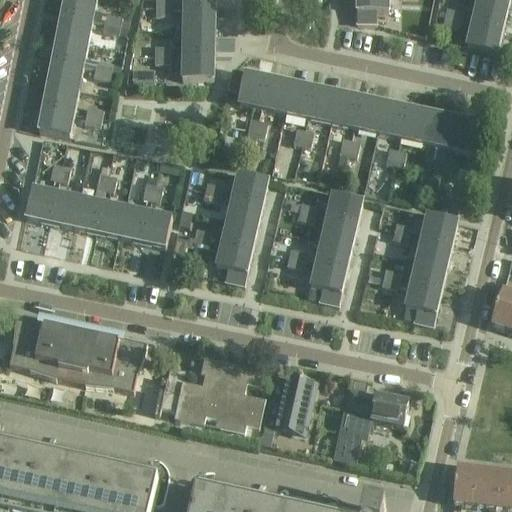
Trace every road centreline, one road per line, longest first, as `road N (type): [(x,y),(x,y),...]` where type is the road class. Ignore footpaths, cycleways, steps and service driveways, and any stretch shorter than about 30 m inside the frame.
road 1 (residential): [(457,386),(0,290)]
road 2 (residential): [(413,511),(0,419)]
road 3 (residential): [(511,100),(275,48),(285,0)]
road 4 (residential): [(457,386),(511,148)]
road 5 (residential): [(31,0),(0,155)]
road 6 (residential): [(427,511),(457,386)]
